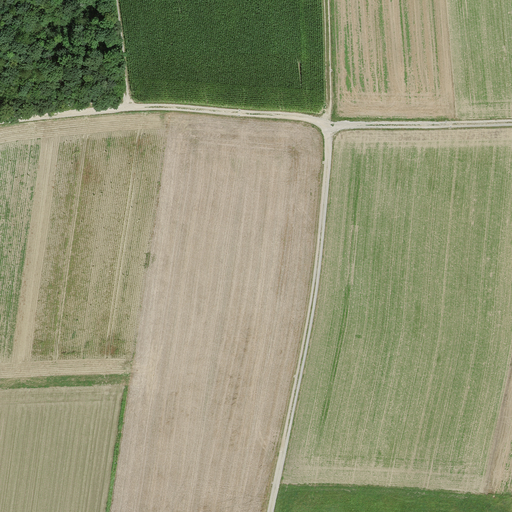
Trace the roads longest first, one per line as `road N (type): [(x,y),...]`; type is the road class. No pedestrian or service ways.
road 1 (track): [(324,0),(327,128),(313,294),(269,511)]
road 2 (track): [(0,124),(128,106),(293,115),(327,128),(511,120)]
